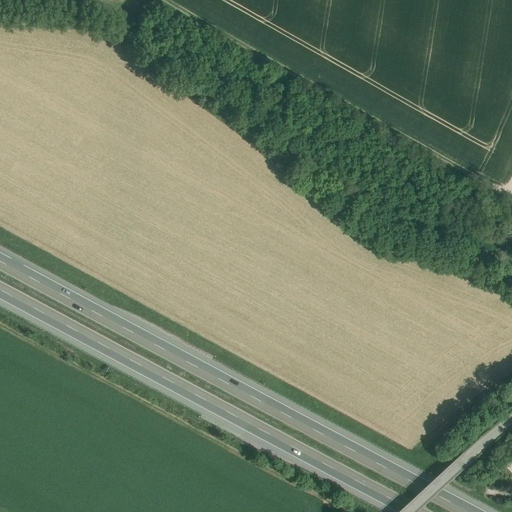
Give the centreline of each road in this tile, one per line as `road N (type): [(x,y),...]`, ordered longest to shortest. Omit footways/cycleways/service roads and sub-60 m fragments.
road 1 (motorway): [(474,511),(0,261)]
road 2 (motorway): [(0,289),(417,511)]
road 3 (track): [(511,198),(176,0)]
road 4 (tertiary): [(511,418),(409,511)]
